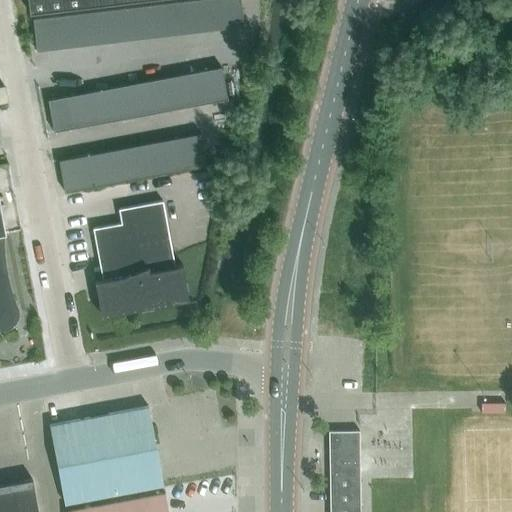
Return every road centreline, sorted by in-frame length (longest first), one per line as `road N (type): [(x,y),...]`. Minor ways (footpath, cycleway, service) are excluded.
road 1 (unclassified): [(0,393),(188,358),(275,368)]
road 2 (tertiary): [(313,180),(285,279),(275,368)]
road 3 (tertiary): [(293,370),(313,180)]
road 4 (tertiary): [(313,180),(358,0)]
road 5 (tertiary): [(275,368),(281,506)]
road 6 (tertiary): [(281,506),(293,370)]
